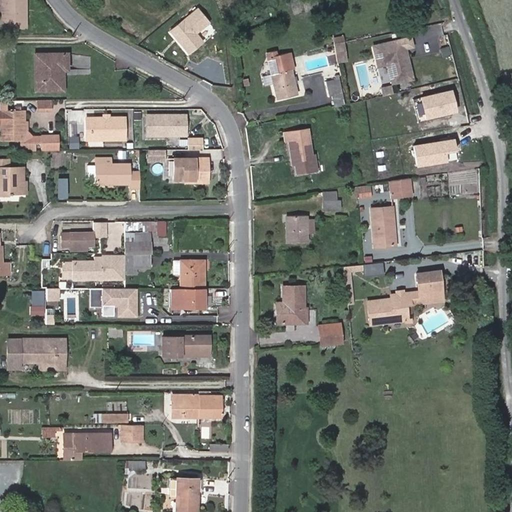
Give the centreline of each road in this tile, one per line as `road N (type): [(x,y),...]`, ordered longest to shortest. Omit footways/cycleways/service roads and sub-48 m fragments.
road 1 (residential): [(70,0),(137,59),(225,98),(243,130),(241,511)]
road 2 (residential): [(504,244),(502,156),(488,86),(455,0)]
road 3 (unknown): [(244,379),(41,378),(12,368),(3,354)]
road 4 (unknown): [(245,204),(57,209),(25,247)]
road 5 (unknown): [(225,98),(49,105)]
road 6 (track): [(511,406),(504,244)]
